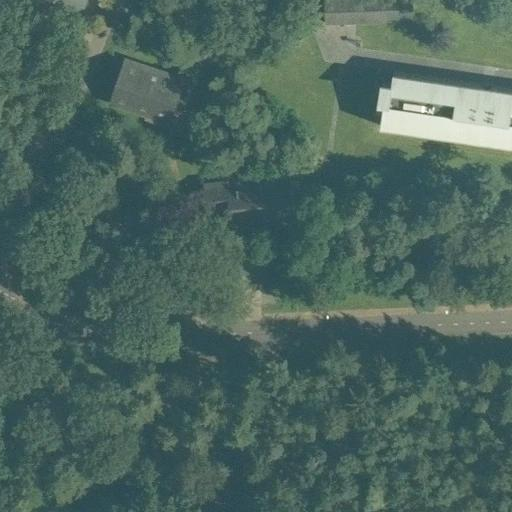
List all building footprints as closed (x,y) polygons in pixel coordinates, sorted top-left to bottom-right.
[(22,0),(76,21),(84,0),(22,0)] [(413,18),(413,8),(412,0),(326,0),(327,23),(399,20),(399,18),(413,18)] [(146,117),(168,124),(169,120),(170,121),(176,105),(183,107),(187,97),(179,95),(185,79),(125,60),(111,101),(148,113),(146,117)] [(381,126),(511,144),(511,88),(492,86),(492,89),(482,88),(482,85),(482,84),(394,72),(392,83),(390,101),(385,100),(381,126)] [(6,142),(15,149),(29,129),(19,122),(6,142)] [(231,209),(232,226),(295,220),(291,176),(253,180),(252,176),(230,178),(230,182),(205,184),(207,212),(231,209)] [(188,236),(183,220),(175,223),(180,239),(188,236)]
